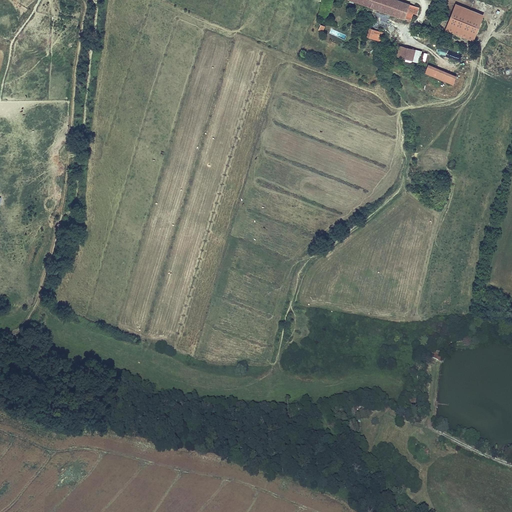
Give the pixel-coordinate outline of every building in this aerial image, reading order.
[(350,0),(404,18),(409,6),(414,7),(417,8),(418,5),(401,0),(350,0)] [(473,40),(484,13),(455,2),(445,29),(473,40)] [(404,18),(409,20),(414,7),(409,6),(404,18)] [(368,36),(376,39),(379,31),(371,28),(368,36)] [(422,50),(399,45),(396,56),(419,62),(422,50)] [(440,55),(454,59),(456,53),(442,48),(440,55)] [(453,84),(456,75),(428,63),(424,72),(453,84)]
